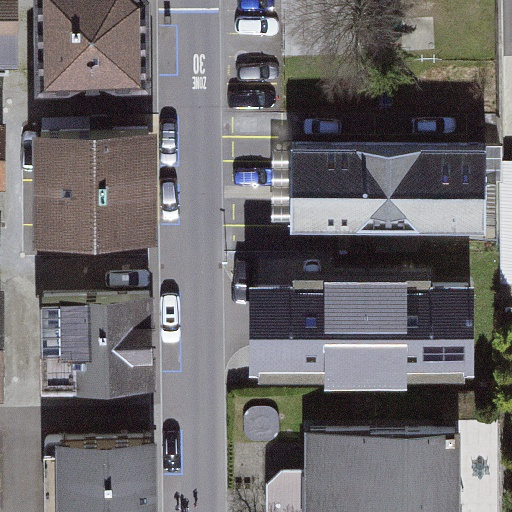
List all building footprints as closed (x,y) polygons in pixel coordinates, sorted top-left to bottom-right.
[(38,0),(0,0),(0,64),(40,63),(38,0)] [(45,0),(47,77),(147,76),(145,0),(45,0)] [(147,96),(41,98),(42,226),(148,225),(147,96)] [(492,144),(295,140),(293,220),(491,223),(492,144)] [(262,254),(260,362),(463,366),(466,258),(262,254)] [(150,268),(41,268),(41,382),(150,382),(150,268)] [(307,416),(307,453),(291,454),(275,462),(269,473),(269,511),(457,511),(458,414),(307,416)] [(151,511),(150,416),(48,417),(49,511),(151,511)]
